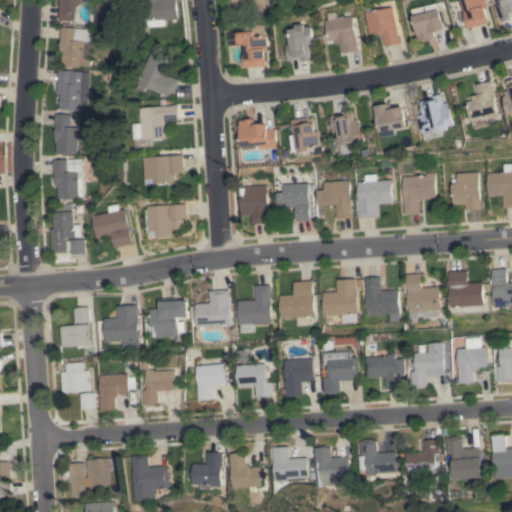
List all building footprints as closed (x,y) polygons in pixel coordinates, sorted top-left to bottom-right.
[(60,7),(59,7),(59,0),(81,0),(81,2),(76,7),(74,21),(59,20),(60,7)] [(97,0),(125,0),(125,26),(111,25),(111,17),(106,17),(106,24),(97,23),(97,0)] [(177,0),(178,19),(166,19),(166,26),(144,27),(142,0),(177,0)] [(264,0),(265,3),(245,9),(243,3),(233,6),(231,0),(264,0)] [(469,28),(465,12),(468,11),(465,0),(487,0),(488,3),(489,3),(490,8),(486,9),(490,23),(469,28)] [(511,19),(503,22),(497,6),(498,5),(496,0),(511,0),(511,16),(511,17),(511,19)] [(401,43),(386,46),(383,33),(377,34),(376,32),(371,33),(367,12),(368,12),(367,4),(375,3),(377,10),(394,7),(401,43)] [(442,9),(446,28),(444,29),(444,30),(440,31),(441,32),(436,33),(436,37),(434,37),(435,38),(428,40),(427,40),(421,41),(415,15),(442,9)] [(356,35),(359,50),(343,53),(342,43),(335,44),(334,39),(329,40),(326,20),(329,20),(328,13),(335,12),(336,19),(338,19),(337,17),(344,16),(344,17),(352,16),(356,35)] [(245,25),(255,24),(255,26),(263,25),(264,35),(266,35),(267,50),(266,51),(266,59),(265,59),(266,65),(243,67),(242,51),(243,51),(243,45),(237,45),(236,32),(246,31),(245,25)] [(300,61),(300,59),(288,60),(286,44),(290,43),(288,29),(296,28),(296,25),(304,24),(304,27),(310,26),(313,44),(312,45),(312,50),(308,50),(310,60),(300,61)] [(75,27),(75,28),(91,29),(91,42),(84,41),(83,58),(91,58),(90,67),(61,66),(62,54),(60,54),(60,49),(59,49),(60,26),(75,27)] [(153,52),(174,61),(169,75),(180,79),(173,96),(149,86),(147,91),(139,88),(141,83),(140,83),(153,52)] [(58,69),(59,69),(59,70),(89,72),(87,111),(58,109),(59,93),(56,93),(58,69)] [(491,117),(491,118),(485,120),(485,118),(472,122),(468,105),(469,105),(468,101),(474,100),(472,96),(478,94),(476,84),(491,81),(495,95),(494,95),(499,115),(491,117)] [(449,127),(450,130),(442,132),(441,128),(425,132),(425,133),(423,133),(419,115),(424,114),(421,101),(433,98),(432,96),(442,94),(445,103),(448,102),(449,107),(451,107),(455,125),(449,127)] [(408,127),(395,129),(396,135),(384,137),(383,132),(381,132),(376,106),(391,103),(392,109),(404,106),(408,127)] [(135,123),(144,123),(143,114),(141,115),(141,111),(143,111),(143,107),(180,105),(181,121),(165,122),(166,138),(136,140),(135,123)] [(357,143),(357,147),(349,148),(349,144),(340,146),(338,131),(334,131),(331,116),(343,114),(343,111),(353,110),(354,120),(358,119),(359,124),(360,124),(363,142),(357,143)] [(56,153),(57,142),(54,142),(55,126),(55,114),(70,115),(69,127),(77,128),(77,126),(87,126),(87,138),(78,137),(77,154),(56,153)] [(316,131),(319,131),(320,135),(319,135),(321,146),(310,148),(310,150),(299,152),(297,135),(294,136),(292,119),(314,116),(316,131)] [(277,147),(260,148),(260,145),(256,145),(256,149),(242,150),(240,121),(246,120),(245,119),(254,118),(255,123),(264,123),(265,124),(267,124),(267,129),(276,128),(277,147)] [(185,172),(175,172),(176,182),(158,183),(158,178),(147,179),(146,156),(184,154),(185,172)] [(82,181),(83,181),(84,197),(58,199),(58,187),(55,187),(54,171),(53,160),(81,158),(82,181)] [(511,207),(504,208),(503,195),(489,196),(487,173),(503,172),(503,164),(511,164),(511,207)] [(419,199),(420,213),(405,214),(404,209),(405,209),(403,176),(426,175),(425,172),(435,172),(436,198),(419,199)] [(480,202),(482,202),(482,209),(466,210),(466,204),(453,205),(452,184),(457,184),(456,173),(478,172),(480,202)] [(359,218),(359,211),(358,182),(366,181),(365,175),(375,174),(375,181),(390,180),(391,203),(378,203),(379,216),(359,218)] [(351,212),(352,212),(352,218),(337,219),(336,205),(319,206),(318,190),(324,190),(324,181),(349,180),(351,212)] [(310,220),(296,221),(295,207),(278,208),(278,192),(277,192),(276,184),(283,184),(307,183),(310,220)] [(252,224),(251,214),(242,215),(240,187),(245,187),(245,186),(267,185),(269,217),(270,217),(270,223),(252,224)] [(133,243),(115,247),(112,235),(98,238),(93,216),(110,212),(108,205),(118,203),(120,210),(125,209),(133,243)] [(188,217),(173,219),(174,236),(159,237),(159,231),(151,231),(149,206),(187,203),(188,217)] [(70,240),(85,239),(86,253),(71,254),(71,250),(68,250),(68,251),(52,253),(51,229),(54,229),(53,212),(56,212),(56,204),(67,204),(67,211),(73,211),(74,225),(82,224),(82,236),(67,237),(67,241),(70,241),(70,240)] [(511,305),(495,307),(493,269),(508,268),(509,283),(511,282),(511,305)] [(469,283),(483,282),(485,304),(452,307),(449,272),(468,270),(469,283)] [(442,310),(410,312),(407,274),(422,273),(423,287),(440,286),(442,310)] [(400,312),(399,312),(400,321),(391,322),(390,314),(368,315),(367,283),(366,283),(365,278),(381,277),(382,290),(399,289),(400,312)] [(338,291),(338,279),(356,278),(357,291),(358,291),(359,313),(358,313),(358,322),(344,323),(343,314),(326,315),(325,292),(338,291)] [(315,316),(282,318),(281,295),(295,294),(295,281),(313,280),(315,316)] [(240,324),(239,300),(256,299),(255,285),(271,284),(273,322),(240,324)] [(232,325),(198,327),(198,321),(196,321),(195,309),(197,309),(197,304),(210,303),(210,291),(230,289),(232,325)] [(189,317),(188,317),(188,319),(178,319),(179,336),(158,337),(157,326),(151,326),(150,309),(161,309),(161,301),(188,300),(189,317)] [(105,319),(119,318),(118,306),(138,305),(138,310),(139,330),(140,330),(140,336),(139,336),(140,347),(123,348),(122,341),(107,342),(105,319)] [(90,321),(76,323),(74,308),(89,306),(90,321)] [(91,345),(62,347),(61,326),(89,324),(91,345)] [(487,366),(476,367),(476,370),(474,370),(474,382),(459,383),(459,369),(458,349),(467,348),(466,338),(480,337),(481,347),(485,347),(487,366)] [(511,379),(498,381),(497,366),(502,366),(500,346),(507,345),(507,339),(511,338),(511,379)] [(429,352),(428,343),(443,342),(444,375),(428,375),(428,385),(425,385),(425,388),(416,388),(416,386),(412,386),(412,371),(415,371),(415,367),(416,367),(415,353),(429,352)] [(324,377),(327,377),(327,376),(322,376),(322,370),(327,369),(327,365),(324,365),(323,352),(350,350),(350,357),(356,356),(358,378),(355,378),(355,379),(340,380),(341,392),(336,392),(336,393),(329,394),(329,393),(325,393),(324,377)] [(388,356),(388,354),(395,353),(395,359),(404,358),(405,374),(400,374),(401,387),(386,388),(385,376),(368,377),(366,357),(388,356)] [(313,358),(314,380),(302,381),(303,395),(286,396),(285,381),(287,381),(285,360),(313,358)] [(224,363),(226,385),(213,386),(214,398),(199,400),(198,387),(197,365),(224,363)] [(238,364),(267,363),(268,382),(271,382),(272,395),(256,396),(256,385),(239,386),(238,364)] [(89,369),(91,390),(62,392),(61,371),(89,369)] [(143,389),(147,389),(146,369),(155,369),(155,371),(175,369),(176,389),(158,390),(159,404),(155,404),(155,405),(148,405),(144,405),(143,389)] [(100,375),(127,373),(128,376),(135,376),(135,389),(129,389),(129,393),(117,393),(118,397),(115,397),(116,409),(101,410),(100,375)] [(80,393),(95,392),(96,407),(81,408),(80,393)] [(511,477),(495,478),(492,435),(505,434),(506,448),(511,447),(511,477)] [(450,437),(450,436),(458,436),(458,437),(462,437),(463,448),(478,447),(478,450),(481,449),(482,470),(452,472),(451,453),(447,453),(446,438),(450,437)] [(396,472),(376,473),(376,475),(360,476),(359,456),(357,456),(356,444),(361,444),(361,441),(376,439),(377,453),(394,452),(396,472)] [(406,453),(422,452),(421,441),(425,440),(425,439),(435,439),(435,440),(437,440),(438,453),(434,453),(435,472),(408,474),(406,453)] [(275,482),(273,446),(274,446),(274,447),(290,446),(290,448),(289,448),(289,458),(307,457),(308,477),(288,479),(288,481),(279,481),(275,482)] [(315,448),(331,447),(331,457),(348,456),(350,486),(336,487),(335,484),(323,485),(323,487),(318,487),(316,462),(315,448)] [(193,463),(206,464),(206,452),(222,452),(221,465),(220,465),(220,487),(209,486),(209,489),(199,488),(200,484),(192,484),(193,463)] [(230,454),(245,453),(246,464),(248,464),(248,467),(259,466),(260,486),(256,486),(256,493),(248,493),(247,487),(233,488),(230,454)] [(133,456),(148,455),(149,466),(164,465),(164,467),(167,467),(169,488),(155,489),(155,499),(135,500),(133,456)] [(70,463),(85,462),(86,477),(88,477),(87,459),(109,458),(110,484),(87,486),(87,495),(72,496),(70,463)] [(0,461),(11,461),(12,477),(0,477),(0,461)] [(0,480),(12,480),(12,494),(0,494),(0,480)] [(112,501),(112,511),(85,511),(85,503),(112,501)]
